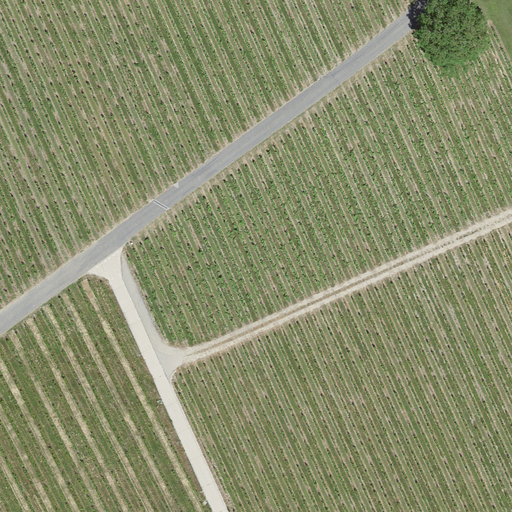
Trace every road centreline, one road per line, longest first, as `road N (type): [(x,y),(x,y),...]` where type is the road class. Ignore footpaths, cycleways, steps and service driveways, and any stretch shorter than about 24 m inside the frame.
road 1 (residential): [(431,0),(0,325)]
road 2 (track): [(100,251),(221,511)]
